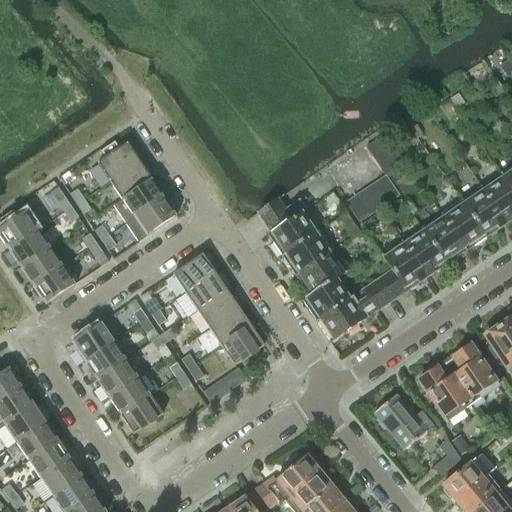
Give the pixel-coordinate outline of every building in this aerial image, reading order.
[(415,125),(410,129),(416,138),(421,135),(415,125)] [(365,148),(371,157),(391,144),(384,134),(365,148)] [(96,164),(109,183),(139,163),(126,144),(118,149),(114,143),(100,152),(104,159),(96,164)] [(391,144),(371,157),(378,168),(398,154),(391,144)] [(385,177),(404,163),(398,154),(378,168),(384,176),(385,177)] [(151,181),(139,163),(109,183),(122,202),(151,181)] [(511,165),(498,175),(511,196),(511,165)] [(511,219),(511,196),(498,175),(478,189),(503,226),(511,219)] [(398,196),(385,177),(384,176),(373,184),(387,203),(398,196)] [(163,199),(151,181),(122,202),(133,219),(163,199)] [(373,184),(363,191),(376,210),(387,203),(373,184)] [(71,209),(57,188),(50,194),(64,214),(71,209)] [(503,226),(478,189),(459,202),(484,239),(503,226)] [(77,190),(69,195),(76,206),(84,201),(77,190)] [(363,191),(354,197),(367,217),(376,210),(363,191)] [(358,222),(367,217),(354,197),(345,203),(358,222)] [(284,211),(281,213),(288,223),(304,212),(309,209),(302,198),(284,211)] [(175,217),(163,199),(133,219),(146,237),(175,217)] [(288,223),(281,213),(284,211),(276,200),(256,214),(264,224),(270,234),(288,223)] [(84,201),(76,206),(82,215),(90,210),(84,201)] [(484,239),(459,202),(439,216),(464,252),(484,239)] [(71,209),(64,214),(70,223),(78,218),(71,209)] [(0,229),(0,239),(8,252),(38,232),(25,212),(17,218),(13,211),(0,219),(0,222),(3,227),(0,229)] [(270,234),(267,236),(282,258),(319,233),(304,212),(288,223),(270,234)] [(361,233),(347,214),(339,219),(352,239),(361,233)] [(464,252),(439,216),(419,230),(443,266),(464,252)] [(101,226),(93,231),(100,241),(108,236),(101,226)] [(443,266),(419,230),(398,243),(423,280),(443,266)] [(38,232),(8,252),(21,270),(51,250),(38,232)] [(319,233),(282,258),(295,278),(333,253),(319,233)] [(81,239),(88,250),(95,245),(88,234),(81,239)] [(108,236),(100,241),(107,251),(114,246),(108,236)] [(423,280),(398,243),(380,256),(390,271),(391,272),(405,292),(423,280)] [(95,245),(88,250),(94,259),(102,254),(95,245)] [(51,250),(21,270),(32,287),(62,267),(51,250)] [(295,278),(308,297),(308,298),(338,278),(337,278),(346,272),(333,253),(295,278)] [(214,275),(201,255),(172,276),(184,295),(214,275)] [(62,267),(32,287),(45,305),(74,285),(62,267)] [(390,271),(380,278),(395,299),(405,292),(391,272),(390,271)] [(226,292),(214,275),(184,295),(196,312),(226,292)] [(308,298),(308,297),(302,302),(315,322),(351,298),(338,278),(308,298)] [(380,278),(370,285),(384,306),(395,299),(380,278)] [(360,292),(365,299),(366,299),(375,313),(384,306),(370,285),(360,292)] [(239,311),(226,292),(196,312),(209,331),(239,311)] [(351,298),(315,322),(330,343),(375,313),(366,299),(365,299),(356,305),(351,298)] [(152,302),(144,307),(151,317),(159,312),(152,302)] [(139,310),(132,315),(139,325),(146,320),(139,310)] [(251,329),(239,311),(209,331),(221,349),(251,329)] [(159,312),(151,317),(158,327),(165,322),(159,312)] [(511,325),(508,319),(485,335),(490,342),(500,357),(511,375),(511,325)] [(146,320),(139,325),(145,335),(153,330),(146,320)] [(71,344),(83,363),(113,343),(100,324),(71,344)] [(171,329),(160,336),(166,344),(176,337),(171,329)] [(263,346),(251,329),(221,349),(233,367),(241,361),(242,362),(256,353),(255,352),(263,346)] [(160,336),(151,343),(156,350),(166,344),(160,336)] [(490,342),(481,348),(491,363),(500,357),(490,342)] [(113,343),(83,363),(95,380),(125,360),(113,343)] [(452,357),(460,369),(461,371),(452,377),(471,405),(474,409),(484,403),(481,398),(497,388),(469,346),(452,357)] [(180,360),(188,371),(195,366),(188,355),(180,360)] [(125,360),(95,380),(107,398),(137,378),(125,360)] [(168,369),(175,380),(183,375),(176,364),(168,369)] [(195,366),(188,371),(195,382),(203,377),(195,366)] [(240,368),(204,389),(210,400),(246,380),(240,368)] [(0,399),(20,386),(8,369),(0,374),(0,373),(0,399)] [(435,369),(418,380),(422,385),(420,386),(425,394),(427,393),(442,414),(440,416),(445,423),(471,405),(452,377),(444,382),(435,369)] [(183,375),(175,380),(183,391),(190,385),(183,375)] [(137,378),(107,398),(120,417),(150,397),(137,378)] [(32,404),(20,386),(0,399),(0,420),(2,424),(32,404)] [(395,396),(373,414),(379,422),(378,425),(382,430),(385,430),(403,451),(415,441),(411,437),(422,428),(413,417),(395,396)] [(150,397),(120,417),(132,435),(140,429),(141,431),(154,421),(154,420),(162,415),(150,397)] [(44,422),(32,404),(2,424),(15,443),(44,422)] [(420,411),(413,417),(422,428),(426,433),(433,427),(420,411)] [(57,441),(44,422),(15,443),(27,461),(57,441)] [(451,440),(460,454),(469,448),(460,434),(451,440)] [(69,459),(57,441),(27,461),(39,479),(69,459)] [(459,461),(446,441),(438,447),(446,457),(432,468),(440,477),(459,461)] [(306,456),(275,481),(283,494),(286,498),(318,471),(306,456)] [(81,477),(69,459),(39,479),(52,497),(81,477)] [(442,491),(447,497),(452,497),(455,501),(486,475),(474,460),(441,487),(443,489),(442,491)] [(318,471),(286,498),(297,511),(300,511),(331,487),(330,486),(331,484),(326,478),(324,478),(318,471)] [(486,475),(455,501),(454,502),(456,504),(455,507),(459,511),(473,511),(499,491),(486,475)] [(69,511),(94,495),(81,477),(52,497),(61,511),(69,511)] [(273,478),(264,484),(275,500),(283,494),(275,481),(273,478)] [(264,484),(253,491),(267,511),(268,511),(278,504),(275,500),(264,484)] [(8,485),(1,491),(8,501),(16,495),(8,485)] [(331,487),(300,511),(331,511),(344,502),(331,487)] [(267,511),(253,491),(243,498),(252,511),(267,511)] [(499,491),(473,511),(504,511),(511,506),(499,491)] [(16,495),(8,501),(15,510),(23,504),(16,495)] [(104,511),(94,495),(69,511),(104,511)] [(232,505),(225,510),(226,511),(252,511),(243,498),(242,499),(240,497),(232,503),(232,505)] [(351,511),(344,502),(331,511),(351,511)]
